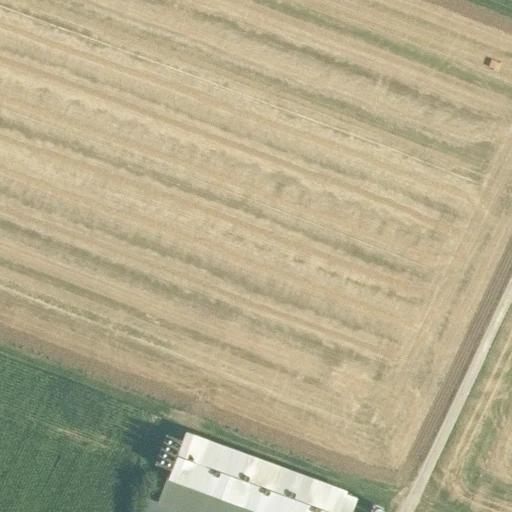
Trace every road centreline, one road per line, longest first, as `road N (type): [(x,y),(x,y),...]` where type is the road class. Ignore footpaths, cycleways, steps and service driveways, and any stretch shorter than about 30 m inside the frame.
road 1 (track): [(439,511),(0,348)]
road 2 (track): [(511,286),(405,511)]
